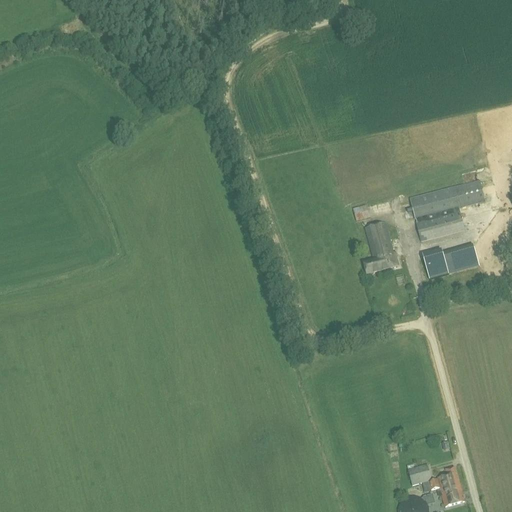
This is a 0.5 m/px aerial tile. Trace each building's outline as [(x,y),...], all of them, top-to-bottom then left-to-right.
[(465,232),(460,210),(487,203),(481,181),(410,200),(422,243),(465,232)] [(357,222),(370,219),(367,206),(353,210),(357,222)] [(399,268),(396,254),(394,254),(386,224),(365,230),(374,262),(364,264),(367,276),(399,268)] [(422,258),(428,280),(478,267),(472,244),(422,258)] [(415,469),(408,471),(413,486),(432,480),(428,465),(419,468),(415,469)] [(457,474),(456,474),(454,468),(446,470),(448,477),(437,480),(438,481),(429,483),(432,492),(440,490),(445,508),(465,503),(457,474)] [(403,502),(402,503),(402,504),(401,505),(400,506),(400,507),(400,508),(399,509),(399,510),(399,511),(398,511),(429,511),(430,511),(429,511),(429,509),(429,508),(429,507),(428,506),(428,505),(427,504),(426,503),(425,502),(423,500),(421,499),(420,499),(418,498),(417,498),(415,497),(413,497),(411,498),(408,499),(407,499),(406,499),(405,501),(403,502)]
